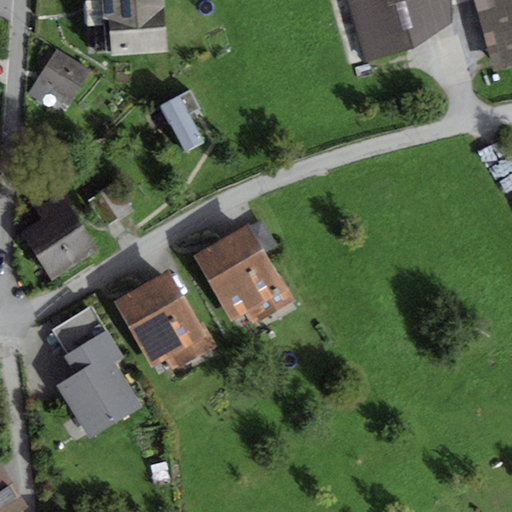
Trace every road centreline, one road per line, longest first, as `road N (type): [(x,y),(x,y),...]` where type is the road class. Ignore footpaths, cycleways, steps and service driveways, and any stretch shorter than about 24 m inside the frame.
road 1 (residential): [(5,312),(45,304),(261,185),(511,111)]
road 2 (residential): [(22,0),(5,312)]
road 3 (residential): [(5,312),(29,511)]
